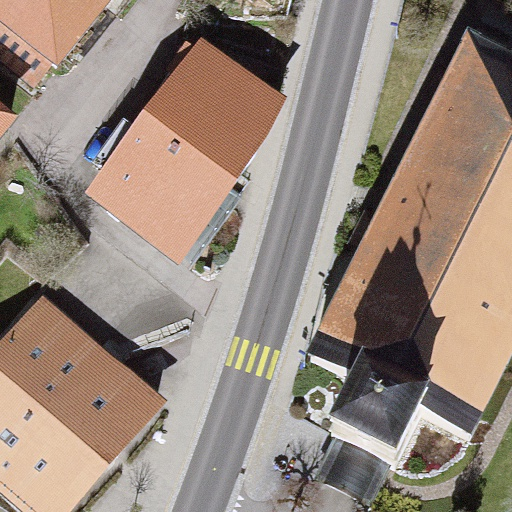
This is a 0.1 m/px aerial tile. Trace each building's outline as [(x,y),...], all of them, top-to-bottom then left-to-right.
[(0,0),(0,30),(64,79),(124,0),(0,0)] [(361,391),(344,430),(419,463),(435,427),(496,453),(511,416),(511,38),(476,23),(322,374),(361,391)] [(198,38),(85,193),(177,262),(285,98),(198,38)] [(0,158),(25,129),(0,108),(0,158)] [(38,302),(0,349),(0,491),(25,511),(78,511),(165,405),(38,302)]
